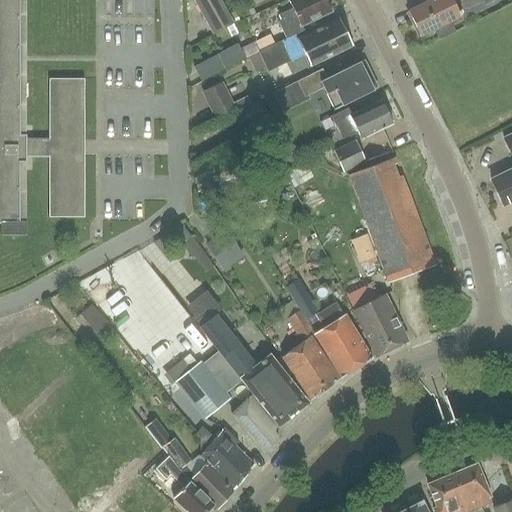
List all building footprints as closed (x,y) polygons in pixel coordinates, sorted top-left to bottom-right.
[(0,0),(0,223),(1,223),(1,236),(26,236),(26,222),(19,222),(20,163),(26,163),(26,136),(20,135),(19,0),(0,0)] [(213,36),(234,24),(220,0),(193,0),(213,36)] [(286,39),(287,40),(295,36),(305,32),(302,27),(332,12),(326,0),(289,0),(289,1),(293,9),(280,15),(282,21),(279,22),(287,39),(286,39)] [(431,0),(407,12),(420,38),(434,31),(440,41),(456,33),(452,26),(486,10),(485,6),(481,0),(431,0)] [(287,40),(258,55),(268,74),(305,56),(311,67),(353,46),(339,19),(297,40),(295,36),(287,40)] [(202,83),(246,59),(238,44),(194,67),(202,83)] [(373,88),(376,86),(366,65),(363,67),(361,62),(326,80),(322,71),(275,95),(282,110),(323,89),(334,112),(375,91),(373,88)] [(85,140),(85,80),(49,80),(49,140),(85,140)] [(204,93),(216,119),(234,110),(222,85),(204,93)] [(363,140),(393,125),(382,102),(351,117),(348,110),(335,117),(344,135),(357,128),(363,140)] [(511,135),(504,139),(511,156),(511,169),(491,180),(503,204),(511,199),(511,135)] [(333,150),(342,173),(363,165),(354,142),(333,150)] [(85,157),(49,157),(49,218),(85,218),(85,157)] [(389,283),(436,266),(396,159),(349,176),(389,283)] [(205,243),(223,271),(244,257),(226,229),(205,243)] [(364,306),(354,311),(376,357),(408,341),(386,295),(364,307),(364,306)] [(95,302),(83,312),(100,331),(112,320),(95,302)] [(310,326),(306,320),(300,311),(287,319),(297,335),(304,337),(311,333),(310,326)] [(279,427),(308,404),(270,355),(256,366),(216,315),(200,328),(253,394),(279,427)] [(371,359),(345,315),(313,334),(342,378),(371,359)] [(36,332),(43,341),(49,337),(63,326),(55,317),(36,332)] [(313,338),(312,336),(282,358),(311,400),(341,379),(313,338)] [(74,337),(68,342),(79,355),(85,350),(74,337)] [(68,342),(61,347),(69,357),(75,352),(68,342)] [(61,348),(55,353),(65,366),(71,361),(61,348)] [(85,350),(79,355),(86,365),(92,360),(85,350)] [(23,355),(0,378),(0,412),(102,511),(171,511),(50,394),(56,387),(23,355)] [(71,361),(65,366),(73,375),(79,370),(71,361)] [(201,362),(175,382),(205,419),(231,399),(201,362)] [(96,365),(90,370),(97,379),(103,374),(96,365)] [(79,370),(73,375),(80,385),(86,380),(79,370)] [(103,374),(97,379),(104,388),(111,383),(103,374)] [(86,380),(80,385),(87,394),(94,389),(86,380)] [(111,383),(104,388),(112,398),(118,393),(111,383)] [(118,393),(112,398),(119,407),(126,402),(118,393)] [(97,394),(91,399),(99,408),(105,403),(97,394)] [(253,394),(231,416),(264,454),(279,438),(273,431),(279,427),(253,394)] [(126,402),(119,407),(127,417),(133,412),(126,402)] [(105,403),(99,408),(106,418),(112,413),(105,403)] [(133,412),(127,417),(134,426),(140,421),(133,412)] [(112,413),(106,418),(113,427),(120,422),(112,413)] [(233,490),(206,463),(194,476),(186,465),(191,461),(176,438),(174,440),(157,420),(148,427),(181,469),(180,470),(216,506),(218,508),(233,490)] [(120,422),(113,427),(121,437),(127,432),(120,422)] [(144,426),(138,431),(145,440),(152,435),(144,426)] [(206,463),(233,490),(254,466),(235,447),(239,444),(223,428),(213,439),(202,428),(196,434),(199,437),(200,457),(206,463)] [(127,432),(121,437),(128,446),(134,441),(127,432)] [(152,435),(145,440),(153,450),(159,445),(152,435)] [(159,445),(153,450),(163,463),(169,458),(159,445)] [(138,446),(132,451),(139,460),(146,455),(138,446)] [(155,454),(149,459),(156,468),(163,463),(155,454)] [(146,455),(139,460),(150,473),(156,468),(146,455)] [(210,511),(216,506),(180,470),(178,468),(170,458),(158,470),(167,479),(171,475),(184,488),(174,499),(187,511),(210,511)] [(467,511),(492,501),(477,466),(477,465),(454,475),(464,499),(456,502),(458,507),(453,509),(454,511),(467,511)] [(454,511),(453,509),(458,507),(456,502),(464,499),(454,475),(428,485),(438,508),(433,510),(434,511),(454,511)] [(494,511),(511,511),(511,501),(494,509),(494,511)] [(427,511),(422,502),(401,511),(427,511)]
